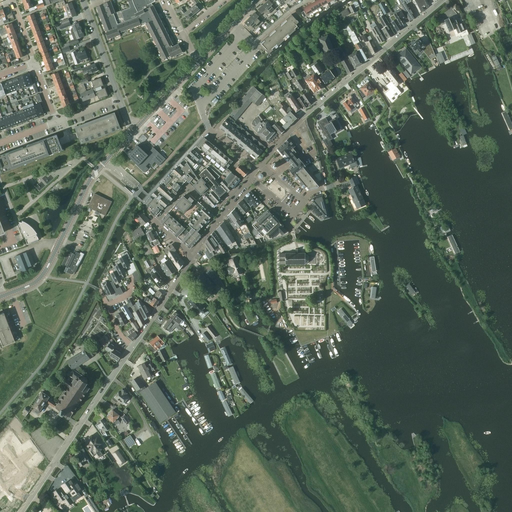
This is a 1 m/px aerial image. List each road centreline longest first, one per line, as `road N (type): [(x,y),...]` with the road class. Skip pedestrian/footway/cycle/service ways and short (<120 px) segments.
road 1 (residential): [(212,226),(299,121),(446,0)]
road 2 (tertiary): [(0,297),(42,277),(88,183),(135,130)]
road 3 (residential): [(22,511),(133,347)]
